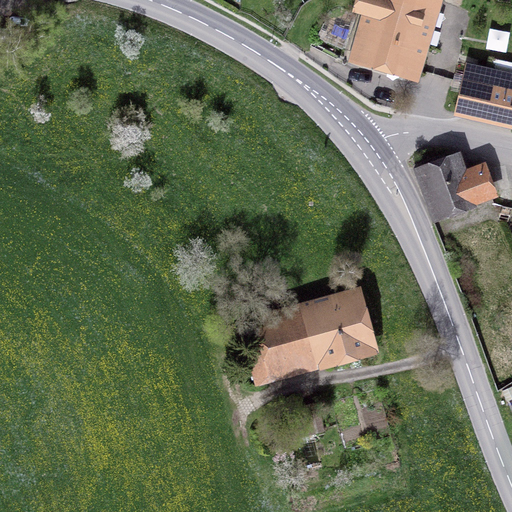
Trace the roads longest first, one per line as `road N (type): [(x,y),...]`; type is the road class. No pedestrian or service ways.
road 1 (secondary): [(511,486),(413,227),(365,147)]
road 2 (secondary): [(149,0),(280,68),(365,147)]
road 3 (track): [(259,400),(461,349)]
road 4 (unclassified): [(365,147),(413,132),(511,149)]
